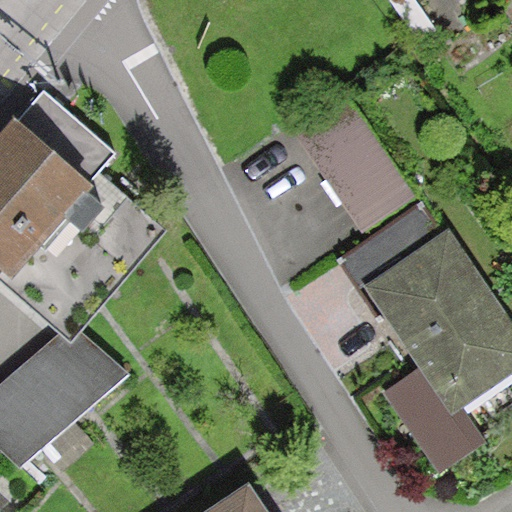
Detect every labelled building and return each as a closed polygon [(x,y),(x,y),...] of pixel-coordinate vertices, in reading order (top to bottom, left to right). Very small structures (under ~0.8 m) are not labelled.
[(128,154),(48,88),(0,145),(0,289),(57,337),(68,346),(87,324),(173,221),(113,172),(128,154)] [(342,91),(291,125),(363,233),(415,199),(342,91)] [(511,375),(511,318),(452,230),(365,289),(421,371),(388,394),(438,468),(481,440),(461,411),(511,375)] [(68,346),(57,337),(0,389),(0,444),(20,468),(129,368),(87,324),(68,346)] [(267,511),(254,491),(223,511),(267,511)] [(0,511),(9,502),(0,493),(0,511)]
